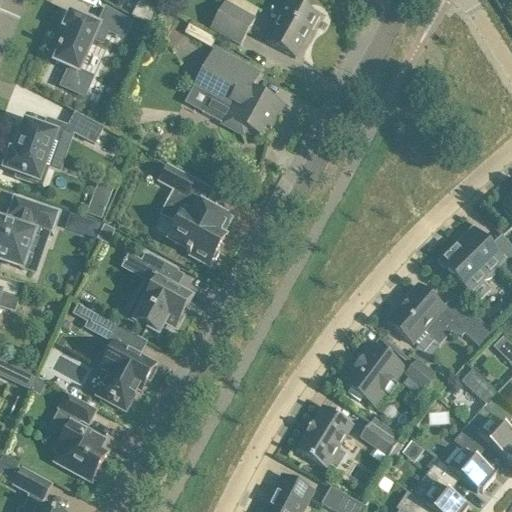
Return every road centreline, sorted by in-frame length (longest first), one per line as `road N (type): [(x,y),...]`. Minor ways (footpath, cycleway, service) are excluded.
road 1 (residential): [(126,511),(162,427),(401,0)]
road 2 (residential): [(227,511),(295,394),(364,298),(419,236),(511,154)]
